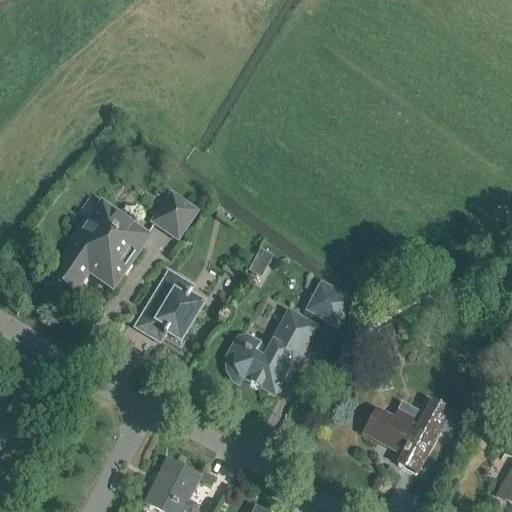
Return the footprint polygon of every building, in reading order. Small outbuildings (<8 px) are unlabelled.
[(150,227),(176,245),(195,218),(169,199),(150,227)] [(47,282),(72,299),(87,277),(111,294),(148,240),(107,212),(95,230),(88,226),(81,227),(70,243),(71,247),(47,282)] [(269,260),(258,254),(249,271),(259,277),(269,260)] [(167,277),(133,332),(147,340),(153,330),(164,336),(161,340),(164,342),(165,339),(179,348),(202,309),(175,293),(180,285),(167,277)] [(305,316),(338,335),(353,307),(319,290),(305,316)] [(249,389),(259,395),(260,394),(273,401),(282,384),(283,385),(289,374),(291,375),(315,333),(287,317),(261,363),(233,347),(226,360),(226,375),(233,387),(240,391),(243,384),(249,388),(249,389)] [(375,414),(361,439),(402,461),(397,470),(415,479),(441,432),(451,438),(459,423),(448,417),(428,406),(421,419),(401,408),(392,424),(375,414)] [(194,511),(193,509),(186,506),(198,482),(164,465),(143,508),(151,511),(194,511)] [(511,469),(495,500),(511,509),(511,469)]
